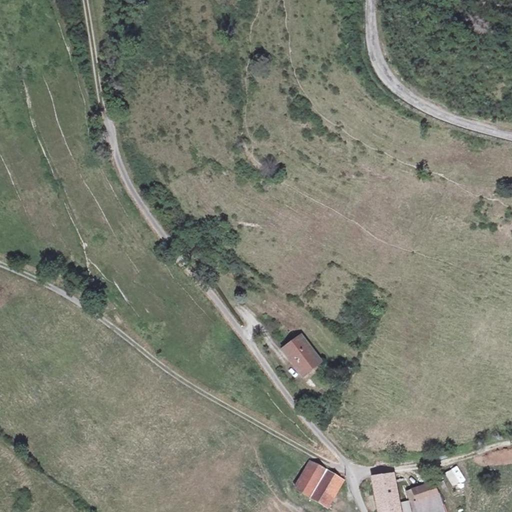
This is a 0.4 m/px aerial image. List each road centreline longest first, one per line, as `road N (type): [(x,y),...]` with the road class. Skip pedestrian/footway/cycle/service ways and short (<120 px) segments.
road 1 (residential): [(366,511),(346,465),(155,226),(121,168),(106,122)]
road 2 (track): [(0,264),(50,285),(178,378),(350,472)]
road 3 (unclassified): [(511,135),(427,107),(388,79),(370,53),(370,0)]
road 4 (track): [(110,136),(138,0)]
road 5 (track): [(106,122),(84,0)]
